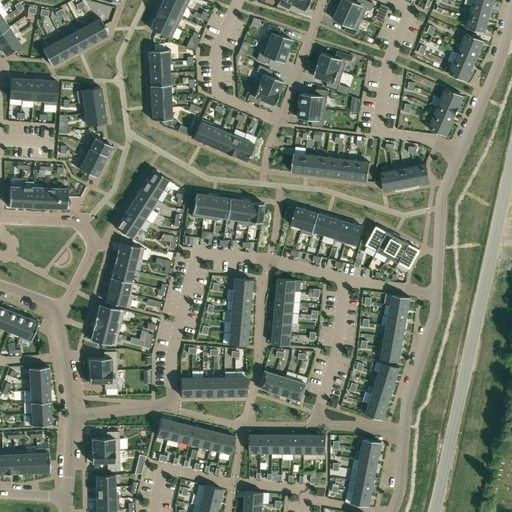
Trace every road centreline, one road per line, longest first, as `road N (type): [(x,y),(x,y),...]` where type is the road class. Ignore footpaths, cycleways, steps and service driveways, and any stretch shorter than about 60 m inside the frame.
road 1 (residential): [(506,38),(442,195),(435,313),(404,433)]
road 2 (residential): [(71,416),(159,406),(245,426)]
road 3 (residential): [(63,307),(91,252),(81,228),(0,219)]
road 4 (residential): [(268,260),(245,426)]
road 5 (residential): [(245,426),(404,433)]
road 6 (residential): [(324,0),(278,121)]
